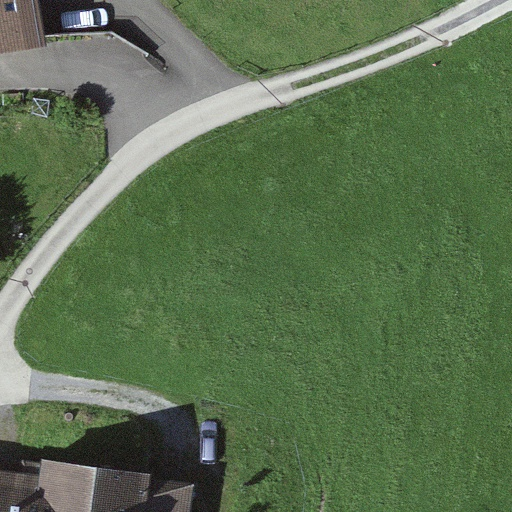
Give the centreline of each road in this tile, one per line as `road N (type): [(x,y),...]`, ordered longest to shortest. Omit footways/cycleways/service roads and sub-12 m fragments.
road 1 (track): [(0,328),(73,211),(179,130),(423,41),(506,0)]
road 2 (track): [(0,382),(139,399),(191,441)]
